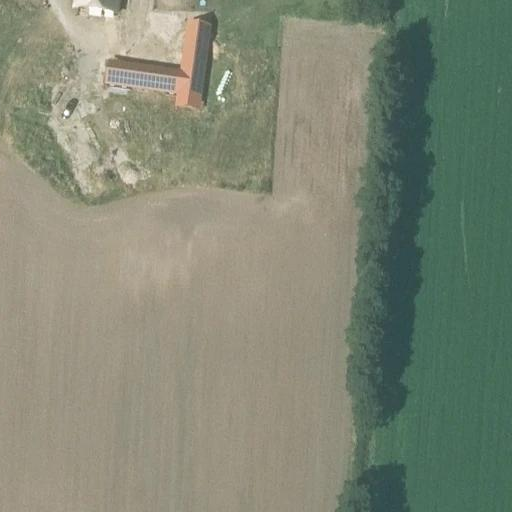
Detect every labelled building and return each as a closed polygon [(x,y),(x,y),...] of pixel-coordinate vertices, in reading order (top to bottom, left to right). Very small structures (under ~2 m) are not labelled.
[(77,0),(76,10),(115,16),(117,0),(77,0)] [(43,69),(48,28),(0,21),(0,120),(38,125),(45,69),(43,69)] [(202,101),(211,29),(187,26),(181,73),(108,64),(105,88),(202,101)] [(130,133),(178,118),(172,100),(125,115),(130,133)] [(141,200),(305,159),(297,127),(292,104),(181,132),(179,121),(130,134),(133,148),(128,149),(141,200)] [(231,187),(149,204),(154,227),(235,211),(231,187)]
